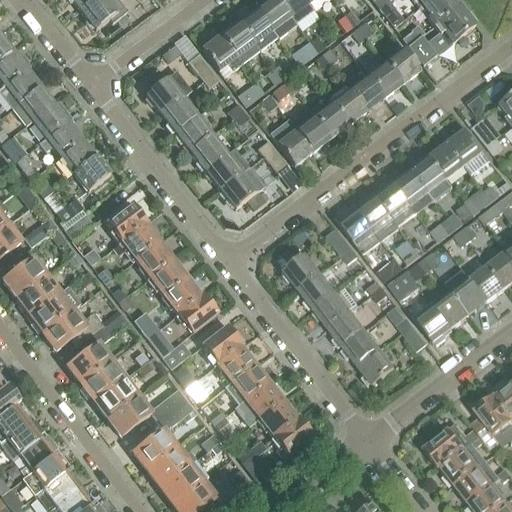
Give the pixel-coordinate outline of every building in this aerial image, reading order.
[(66,0),(79,15),(98,0),(66,0)] [(112,27),(126,16),(113,0),(98,0),(79,15),(94,35),(109,23),(112,27)] [(295,28),(290,22),(273,0),(271,0),(255,12),(272,35),(277,41),(278,43),(296,29),(295,28)] [(308,8),(301,0),(273,0),(290,22),(295,28),(313,15),(308,8)] [(301,0),(308,8),(318,0),(301,0)] [(377,12),(388,4),(384,0),(378,0),(372,6),(377,12)] [(409,0),(418,11),(421,9),(432,0),(409,0)] [(433,30),(459,10),(450,0),(432,0),(421,9),(430,20),(427,23),(433,30)] [(388,4),(377,12),(384,21),(395,12),(388,4)] [(439,38),(425,48),(435,60),(451,47),(474,29),(459,10),(433,30),(439,38)] [(277,41),(272,35),(255,12),(237,26),(254,49),(259,55),(277,41)] [(353,14),(345,20),(352,30),(360,23),(353,14)] [(345,35),(352,30),(345,20),(338,25),(345,35)] [(259,55),(254,49),(237,26),(219,39),(236,62),(241,69),(259,55)] [(358,32),(365,42),(372,37),(364,27),(358,32)] [(407,50),(423,37),(417,29),(410,35),(411,36),(402,43),(407,50)] [(358,47),(365,42),(358,32),(351,37),(358,47)] [(241,69),(236,62),(219,39),(201,53),(218,76),(226,70),(231,76),(241,69)] [(0,65),(12,56),(0,40),(0,65)] [(309,47),(316,57),(324,51),(316,41),(309,47)] [(419,41),(407,50),(423,69),(435,60),(425,48),(419,41)] [(309,62),(316,57),(309,47),(302,51),(309,62)] [(174,50),(161,60),(167,67),(180,57),(174,50)] [(322,59),(330,69),(338,63),(330,53),(322,59)] [(401,89),(419,75),(403,53),(384,67),(401,89)] [(0,65),(0,94),(26,74),(30,71),(22,61),(21,62),(15,54),(12,56),(0,65)] [(323,74),(330,69),(322,59),(315,64),(323,74)] [(203,85),(212,78),(198,60),(189,67),(203,85)] [(383,103),(401,89),(384,67),(366,81),(383,103)] [(273,74),(280,84),(288,78),(280,68),(273,74)] [(0,99),(11,114),(40,92),(26,74),(0,94),(0,99)] [(273,89),(280,84),(273,74),(266,79),(273,89)] [(167,82),(145,100),(160,119),(182,102),(190,96),(175,76),(167,82)] [(208,92),(217,85),(212,78),(203,85),(208,92)] [(293,95),(294,96),(301,91),(294,81),(286,86),(293,95)] [(365,116),(383,103),(366,81),(348,94),(365,116)] [(279,106),(293,95),(286,86),(272,97),(279,106)] [(255,88),(237,101),(244,110),(254,103),(262,97),(255,88)] [(345,89),(327,103),(331,108),(348,130),(365,116),(348,94),(345,89)] [(25,132),(31,127),(53,109),(40,92),(11,114),(25,132)] [(275,109),(268,100),(262,105),(269,114),(275,109)] [(479,100),(468,109),(477,121),(483,116),(484,106),(479,100)] [(511,131),(511,100),(500,110),(509,122),(506,124),(511,131)] [(175,138),(197,121),(182,102),(160,119),(175,138)] [(53,109),(31,127),(45,144),(67,127),(70,125),(57,107),(53,109)] [(232,123),(243,115),(238,108),(226,117),(232,123)] [(330,143),(348,130),(331,108),(321,115),(316,108),(308,114),(330,143)] [(330,143),(308,114),(307,114),(289,127),(312,157),(330,143)] [(232,123),(238,131),(249,122),(243,115),(232,123)] [(189,157),(211,140),(197,121),(175,138),(189,157)] [(288,125),(269,138),(294,171),(312,157),(289,127),(288,125)] [(487,151),(496,144),(482,125),(472,133),(487,151)] [(59,162),(81,145),(67,127),(45,144),(38,150),(44,158),(51,152),(59,162)] [(10,143),(2,133),(0,134),(0,146),(2,149),(10,143)] [(465,133),(447,147),(464,170),(470,178),(488,164),(465,133)] [(204,176),(226,158),(211,140),(189,157),(204,176)] [(16,167),(24,161),(10,143),(2,149),(16,167)] [(496,144),(487,151),(493,159),(502,151),(496,144)] [(73,180),(95,162),(81,145),(59,162),(73,180)] [(262,160),(272,153),(267,146),(257,154),(262,160)] [(446,184),(464,170),(447,147),(429,161),(446,184)] [(219,194),(248,171),(234,153),(226,158),(204,176),(219,194)] [(278,179),(287,172),(272,153),(262,160),(278,179)] [(16,167),(29,185),(37,179),(24,161),(16,167)] [(323,172),(330,167),(325,161),(319,166),(323,172)] [(429,161),(411,175),(434,205),(452,191),(446,184),(429,161)] [(87,198),(109,181),(95,162),(73,180),(87,198)] [(248,171),(219,194),(234,214),(264,191),(248,171)] [(11,173),(6,176),(14,188),(19,184),(11,173)] [(411,175),(393,188),(417,219),(434,205),(411,175)] [(43,202),(51,196),(54,194),(48,186),(37,195),(43,202)] [(500,192),(504,196),(510,191),(507,186),(500,192)] [(393,188),(376,202),(399,232),(417,219),(393,188)] [(30,198),(24,190),(15,197),(21,205),(30,198)] [(484,196),(491,205),(497,201),(490,191),(484,196)] [(491,205),(484,196),(481,193),(464,206),(473,219),(485,210),(491,205)] [(75,204),(63,212),(51,196),(43,202),(56,218),(55,219),(63,229),(83,214),(75,204)] [(511,196),(503,203),(496,208),(502,217),(509,212),(511,209),(511,196)] [(246,207),(253,217),(265,207),(257,198),(246,207)] [(381,246),(399,232),(376,202),(358,215),(375,238),(381,246)] [(496,208),(479,222),(485,230),(502,217),(496,208)] [(120,247),(145,227),(131,209),(106,229),(120,247)] [(381,246),(375,238),(358,215),(339,229),(356,252),(363,260),(381,246)] [(455,232),(462,227),(455,217),(447,222),(455,232)] [(71,245),(92,229),(85,219),(63,236),(71,245)] [(48,239),(56,233),(48,222),(22,242),(30,253),(48,239)] [(455,232),(447,222),(429,236),(437,246),(455,232)] [(145,227),(120,247),(112,253),(119,263),(127,256),(134,265),(158,247),(145,230),(147,229),(145,227)] [(460,235),(469,246),(476,240),(468,229),(460,235)] [(7,230),(0,234),(0,263),(20,248),(7,230)] [(56,233),(48,239),(58,253),(66,247),(55,234),(56,233)] [(462,251),(469,246),(460,235),(453,240),(462,251)] [(342,261),(351,254),(336,236),(327,243),(342,261)] [(411,249),(414,253),(419,259),(427,254),(419,243),(411,249)] [(148,284),(172,265),(158,247),(134,265),(148,284)] [(93,253),(84,260),(91,270),(100,262),(93,253)] [(407,268),(419,259),(414,253),(402,262),(407,268)] [(347,268),(356,261),(351,254),(342,261),(347,268)] [(433,256),(425,262),(432,272),(441,266),(433,256)] [(504,293),(511,286),(511,266),(505,257),(487,270),(504,293)] [(67,264),(73,272),(82,266),(76,258),(67,264)] [(298,296),(320,278),(305,259),(283,276),(298,296)] [(425,262),(407,276),(414,285),(432,272),(425,262)] [(15,304),(46,280),(33,263),(1,286),(15,304)] [(384,286),(401,273),(394,263),(377,276),(384,286)] [(162,302),(186,283),(172,265),(148,284),(162,302)] [(486,306),(504,293),(487,270),(469,284),(486,306)] [(97,279),(104,288),(112,283),(105,274),(97,279)] [(462,274),(444,288),(451,297),(469,320),(486,306),(469,284),(462,274)] [(407,276),(388,290),(400,306),(419,291),(414,285),(407,276)] [(88,277),(78,285),(83,291),(93,284),(88,277)] [(312,315),(335,297),(320,278),(298,296),(312,315)] [(28,322),(60,297),(46,280),(15,304),(28,322)] [(176,320),(202,300),(202,299),(199,301),(186,283),(162,302),(176,320)] [(371,300),(381,291),(376,285),(365,293),(371,300)] [(120,291),(112,298),(118,307),(127,300),(120,291)] [(377,307),(387,299),(381,291),(371,300),(377,307)] [(60,297),(28,322),(41,339),(73,315),(80,309),(67,292),(60,297)] [(335,297),(312,315),(327,334),(349,316),(348,314),(356,308),(343,292),(335,298),(335,297)] [(451,333),(469,320),(451,297),(434,311),(451,333)] [(127,300),(118,307),(125,315),(133,308),(127,300)] [(191,339),(217,319),(202,300),(176,320),(191,339)] [(432,347),(451,333),(434,311),(415,325),(432,347)] [(93,317),(81,326),(73,315),(41,339),(54,357),(69,345),(76,353),(92,341),(120,319),(117,315),(101,327),(93,317)] [(342,353),(364,335),(349,316),(327,334),(342,353)] [(98,349),(110,340),(127,328),(120,319),(92,341),(98,349)] [(401,337),(411,329),(406,323),(396,331),(401,337)] [(416,355),(426,348),(411,329),(401,337),(416,355)] [(215,370),(241,349),(226,330),(200,351),(215,370)] [(357,371),(379,354),(364,335),(342,353),(357,371)] [(180,348),(161,363),(170,374),(189,359),(180,348)] [(79,390),(110,367),(97,349),(66,373),(79,390)] [(229,388),(254,369),(240,352),(242,351),(241,349),(215,370),(229,388)] [(372,391),(394,374),(379,354),(357,371),(372,391)] [(142,357),(134,363),(141,372),(149,366),(142,357)] [(141,372),(138,374),(144,382),(159,371),(153,363),(149,366),(141,372)] [(124,384),(111,367),(110,367),(79,390),(93,408),(124,384)] [(229,388),(223,393),(237,411),(268,387),(254,369),(229,388)] [(182,389),(190,383),(181,371),(172,377),(182,389)] [(105,425),(137,401),(124,384),(93,408),(105,425)] [(206,399),(195,385),(185,393),(195,407),(206,399)] [(237,411),(234,414),(248,432),(258,424),(282,406),(268,387),(237,411)] [(511,426),(511,425),(511,389),(511,388),(495,401),(493,399),(491,400),(511,426)] [(0,396),(0,422),(19,408),(7,391),(0,396)] [(137,401),(105,425),(119,442),(150,419),(156,427),(184,405),(177,396),(149,417),(137,401)] [(479,422),(471,428),(474,433),(480,440),(485,446),(490,454),(500,447),(494,439),(511,426),(491,400),(490,402),(488,399),(479,407),(480,409),(473,414),(479,422)] [(195,419),(191,415),(184,405),(156,427),(162,435),(132,458),(145,475),(175,452),(168,442),(173,437),(169,432),(182,422),(185,427),(195,419)] [(272,443),(298,422),(297,421),(295,422),(282,406),(258,424),(272,443)] [(0,448),(32,425),(19,408),(0,422),(0,448)] [(222,416),(210,425),(213,430),(225,420),(222,416)] [(225,422),(215,430),(221,439),(231,431),(225,422)] [(283,464),(312,441),(298,422),(272,443),(280,453),(276,455),(283,464)] [(19,461),(45,441),(32,425),(0,448),(0,450),(12,466),(19,461)] [(422,455),(437,474),(471,447),(466,440),(457,428),(422,455)] [(474,433),(466,440),(471,447),(480,440),(474,433)] [(205,455),(218,446),(213,438),(200,449),(205,455)] [(471,447),(476,453),(485,446),(480,440),(471,447)] [(25,483),(57,458),(45,441),(19,461),(26,470),(19,475),(25,483)] [(241,466),(263,449),(260,445),(238,462),(241,466)] [(218,446),(209,453),(214,460),(222,453),(224,452),(218,446)] [(471,447),(437,474),(438,475),(441,473),(454,490),(485,466),(476,453),(471,447)] [(269,478),(258,465),(258,459),(266,453),(263,449),(241,466),(257,487),(269,478)] [(157,492),(194,464),(189,457),(183,462),(175,452),(145,475),(157,492)] [(57,458),(25,483),(29,489),(26,491),(33,502),(67,476),(68,477),(70,475),(57,458)] [(194,464),(157,492),(171,510),(202,487),(194,476),(200,472),(194,464)] [(485,466),(454,490),(459,497),(468,508),(491,489),(500,483),(499,481),(497,479),(496,480),(485,466)] [(505,473),(497,479),(499,481),(500,483),(508,477),(508,476),(505,473)] [(251,492),(239,475),(230,481),(242,498),(251,492)] [(67,476),(33,502),(41,511),(56,511),(80,494),(68,477),(67,476)] [(508,477),(500,483),(504,487),(511,481),(508,477)] [(0,483),(0,499),(1,501),(9,495),(0,483)] [(172,511),(204,511),(215,504),(202,487),(171,510),(172,511)] [(500,511),(506,508),(497,497),(491,489),(468,508),(470,511),(500,511)] [(9,495),(1,501),(9,511),(19,511),(20,511),(23,510),(11,494),(9,495)] [(92,509),(83,497),(80,494),(56,511),(90,511),(93,510),(92,509)]
